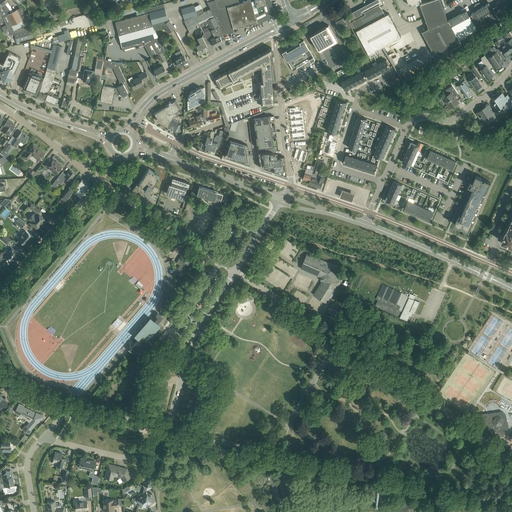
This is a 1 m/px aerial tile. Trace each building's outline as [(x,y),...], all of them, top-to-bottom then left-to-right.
[(0,0),(0,4),(1,5),(0,5),(0,10),(3,17),(4,20),(6,24),(9,31),(11,35),(14,34),(27,30),(20,17),(17,9),(13,11),(7,0),(6,0),(0,0)] [(225,0),(212,0),(207,1),(210,9),(219,27),(222,34),(229,31),(230,32),(232,31),(232,30),(233,29),(233,28),(225,0)] [(225,0),(233,28),(244,24),(246,25),(249,24),(250,23),(257,21),(256,21),(257,20),(259,23),(275,15),(270,0),(248,0),(246,1),(239,3),(238,0),(225,0)] [(349,23),(349,24),(366,56),(383,46),(401,36),(389,13),(385,15),(380,6),(384,4),(381,0),(374,0),(349,14),(353,21),(349,23)] [(428,28),(422,31),(437,59),(461,43),(460,40),(449,21),(448,21),(448,19),(440,0),(430,0),(420,4),(428,28)] [(477,10),(471,14),(481,29),(498,16),(496,13),(488,2),(482,6),(480,2),(479,2),(478,3),(477,3),(476,3),(476,4),(475,4),(475,5),(474,6),(477,10)] [(168,21),(164,3),(143,9),(145,13),(154,30),(163,24),(168,21)] [(503,8),(496,13),(498,16),(510,9),(507,4),(502,7),(503,8)] [(184,19),(185,21),(184,21),(189,32),(195,29),(200,27),(197,20),(195,16),(197,15),(196,10),(194,5),(181,9),(184,19)] [(45,6),(42,8),(44,13),(48,21),(52,18),(48,12),(45,6)] [(142,9),(137,10),(136,6),(124,9),(125,13),(137,11),(138,15),(143,13),(142,9)] [(218,35),(219,36),(222,34),(219,27),(210,9),(204,12),(202,8),(196,10),(197,15),(195,16),(197,20),(200,27),(208,23),(210,26),(202,30),(206,38),(208,36),(213,34),(215,37),(218,35)] [(449,20),(449,21),(460,40),(477,30),(469,15),(466,10),(449,20)] [(24,15),(20,17),(27,30),(31,29),(32,29),(28,13),(24,15)] [(154,30),(145,13),(115,22),(119,35),(118,35),(123,51),(125,50),(125,49),(135,46),(136,48),(136,46),(138,45),(139,47),(139,46),(142,46),(144,45),(151,58),(165,50),(158,37),(154,30)] [(349,14),(336,21),(339,27),(336,29),(338,34),(340,37),(343,35),(340,29),(349,24),(349,23),(353,21),(349,14)] [(163,24),(168,33),(174,29),(169,20),(168,21),(163,24)] [(329,25),(311,35),(320,51),(338,41),(329,25)] [(197,38),(200,43),(196,46),(198,49),(197,50),(199,54),(206,50),(204,46),(209,43),(206,38),(202,30),(200,27),(195,29),(199,37),(197,38)] [(15,34),(14,34),(16,41),(16,42),(19,41),(26,39),(33,37),(32,30),(31,29),(27,30),(15,34)] [(503,38),(504,39),(511,50),(511,34),(510,32),(507,34),(507,35),(503,38)] [(218,35),(215,37),(210,40),(208,36),(206,38),(209,43),(210,45),(213,43),(215,45),(222,41),(219,36),(218,35)] [(79,57),(81,51),(82,43),(83,38),(76,38),(68,77),(75,78),(77,70),(79,57)] [(506,55),(511,50),(504,39),(500,42),(498,40),(495,42),(500,50),(502,48),(506,55)] [(233,60),(214,70),(219,81),(239,70),(238,69),(260,57),(262,75),(260,75),(262,98),(273,96),(271,74),(274,74),(272,54),(271,48),(270,40),(234,60),(233,60)] [(309,58),(310,59),(313,57),(304,40),(300,42),(301,44),(287,52),(286,50),(283,53),(293,70),(297,68),(295,65),(309,58)] [(31,47),(51,53),(51,50),(32,44),(31,47)] [(42,85),(40,89),(40,91),(39,92),(37,97),(45,100),(56,104),(57,102),(58,100),(59,97),(53,94),(54,92),(49,90),(56,73),(55,72),(62,46),(53,44),(47,66),(43,80),(42,85)] [(494,46),(490,49),(493,54),(490,56),(495,64),(498,67),(504,62),(499,56),(502,54),(497,48),(496,49),(494,46)] [(177,57),(175,59),(176,61),(178,65),(186,61),(183,54),(180,50),(177,52),(175,53),(177,57)] [(3,64),(0,62),(0,76),(1,78),(3,77),(6,79),(7,80),(9,81),(10,79),(10,78),(12,76),(12,74),(13,73),(19,59),(20,57),(21,57),(9,51),(9,52),(8,54),(7,54),(3,64)] [(484,66),(480,69),(487,79),(493,75),(489,69),(493,66),(485,55),(481,58),(484,66)] [(92,75),(89,74),(89,75),(84,74),(83,80),(91,82),(92,80),(100,82),(101,79),(102,74),(103,66),(105,60),(96,58),(92,75)] [(386,59),(382,62),(386,70),(390,67),(386,59)] [(120,85),(117,87),(117,88),(114,87),(113,92),(118,93),(120,92),(122,96),(128,93),(123,84),(126,82),(118,65),(117,62),(109,61),(106,60),(105,60),(103,66),(113,68),(120,81),(119,82),(120,85)] [(382,62),(378,64),(382,72),(386,70),(382,62)] [(378,64),(373,66),(377,74),(382,72),(378,64)] [(154,70),(157,77),(166,72),(163,65),(154,70)] [(373,66),(369,68),(373,76),(377,74),(373,66)] [(473,77),(470,79),(476,89),(482,85),(478,79),(482,76),(475,66),(473,68),(475,71),(473,73),(475,75),(472,76),(473,77)] [(369,68),(365,71),(369,79),(373,76),(369,68)] [(143,82),(149,79),(145,71),(142,73),(138,75),(139,77),(134,80),(132,77),(128,79),(134,90),(141,86),(140,85),(143,83),(143,82)] [(363,71),(358,73),(363,81),(367,79),(363,71)] [(29,72),(23,88),(36,94),(43,77),(29,72)] [(358,73),(354,75),(358,83),(363,81),(358,73)] [(354,75),(350,77),(354,85),(358,83),(354,75)] [(73,85),(75,78),(68,77),(67,84),(73,85)] [(350,77),(345,80),(350,88),(354,85),(350,77)] [(465,80),(457,86),(460,89),(462,87),(465,91),(463,92),(466,98),(472,94),(469,89),(471,87),(466,79),(465,80)] [(345,80),(341,82),(345,90),(350,88),(345,80)] [(210,81),(207,82),(207,84),(208,104),(221,105),(223,115),(225,125),(226,125),(229,124),(225,114),(222,102),(211,101),(210,82),(211,82),(210,81)] [(103,85),(100,101),(111,103),(113,92),(114,87),(103,85)] [(454,96),(458,94),(452,85),(451,86),(446,89),(447,90),(446,90),(449,94),(448,95),(445,97),(445,98),(447,100),(445,101),(446,102),(445,102),(446,104),(447,104),(447,105),(449,103),(452,107),(456,104),(456,103),(457,102),(457,101),(454,96)] [(189,93),(188,94),(189,96),(187,97),(189,100),(187,101),(187,109),(188,111),(205,101),(204,87),(202,88),(200,87),(195,90),(194,91),(194,90),(189,93)] [(505,96),(503,93),(501,94),(501,93),(495,97),(497,101),(494,104),(499,111),(502,108),(505,109),(511,103),(511,100),(508,94),(505,96)] [(251,95),(241,99),(244,104),(253,100),(251,95)] [(69,109),(70,104),(71,103),(70,102),(71,100),(64,97),(61,106),(69,109)] [(170,106),(167,107),(172,116),(176,116),(179,114),(176,109),(180,107),(175,100),(171,102),(170,102),(169,102),(168,103),(169,103),(170,106)] [(167,107),(167,106),(166,106),(154,113),(157,117),(156,117),(155,118),(156,119),(158,120),(159,119),(160,120),(159,122),(167,126),(168,125),(169,123),(172,116),(167,107)] [(206,109),(205,116),(209,117),(211,121),(220,118),(219,113),(216,114),(216,112),(211,114),(209,114),(209,109),(206,108),(206,109)] [(477,114),(481,121),(484,119),(486,122),(490,120),(493,124),(500,119),(493,110),(488,113),(485,109),(483,110),(484,111),(482,112),(481,111),(477,114)] [(196,118),(189,120),(191,127),(202,123),(201,118),(205,117),(205,116),(201,116),(201,113),(199,114),(195,115),(196,118)] [(274,115),(253,118),(257,148),(262,148),(263,152),(258,153),(260,167),(265,169),(286,176),(284,156),(277,157),(276,154),(277,154),(274,153),(274,151),(278,150),(277,139),(272,140),(272,139),(273,138),(272,138),(272,137),(276,136),(275,124),(271,125),(270,124),(271,124),(271,123),(270,123),(270,122),(275,121),(274,115)] [(174,119),(176,116),(172,116),(169,123),(168,125),(170,126),(169,128),(169,129),(170,130),(171,130),(171,129),(172,129),(177,132),(182,125),(177,122),(178,121),(174,119)] [(15,124),(8,119),(1,130),(8,134),(15,124)] [(234,122),(231,123),(230,129),(235,131),(237,126),(235,125),(237,122),(238,121),(234,122)] [(387,125),(385,130),(393,134),(395,129),(387,125)] [(219,135),(215,137),(214,140),(212,140),(211,143),(209,149),(209,150),(215,152),(216,146),(218,147),(219,146),(221,141),(222,136),(224,131),(220,130),(219,135)] [(385,130),(383,135),(391,139),(393,134),(385,130)] [(21,131),(20,133),(17,138),(16,138),(11,144),(16,148),(20,141),(24,143),(28,136),(21,131)] [(292,133),(293,140),(304,139),(303,136),(305,135),(304,132),(292,133)] [(333,140),(334,136),(330,134),(326,145),(329,146),(327,154),(333,156),(338,142),(333,140)] [(383,135),(380,140),(389,144),(391,139),(383,135)] [(238,143),(238,142),(229,139),(224,156),(250,164),(249,158),(247,144),(241,143),(241,144),(238,143)] [(380,140),(378,145),(386,149),(389,144),(380,140)] [(409,146),(417,150),(419,145),(411,141),(409,146)] [(7,143),(1,152),(3,153),(3,154),(7,157),(10,153),(8,152),(7,151),(11,146),(7,143)] [(24,156),(26,158),(27,159),(31,154),(39,160),(44,153),(33,143),(30,147),(27,151),(28,151),(24,156)] [(378,145),(376,150),(384,154),(386,149),(378,145)] [(415,155),(417,150),(409,146),(407,151),(415,155)] [(296,148),(294,158),(296,159),(296,160),(299,161),(302,150),(296,148)] [(302,150),(299,161),(301,161),(302,160),(304,161),(307,152),(302,150)] [(376,150),(374,155),(382,159),(384,154),(376,150)] [(432,160),(435,152),(430,150),(427,158),(432,160)] [(415,155),(407,151),(404,156),(413,160),(415,155)] [(437,163),(441,154),(435,152),(432,160),(437,163)] [(446,157),(441,154),(437,163),(442,165),(446,157)] [(411,165),(413,160),(404,156),(402,162),(411,165)] [(325,167),(324,168),(330,170),(331,164),(333,159),(328,157),(327,160),(325,167)] [(446,157),(442,165),(447,167),(451,159),(446,157)] [(48,168),(49,167),(53,170),(52,171),(56,174),(62,167),(53,160),(52,161),(49,159),(46,163),(44,165),(48,168)] [(309,181),(308,184),(321,188),(321,185),(322,183),(323,180),(322,180),(323,177),(324,173),(324,172),(321,171),(321,172),(320,171),(319,175),(317,175),(318,171),(321,161),(317,159),(315,166),(314,170),(310,178),(309,181)] [(451,159),(447,167),(452,169),(456,161),(451,159)] [(306,168),(303,179),(309,181),(310,178),(314,170),(315,166),(311,165),(311,166),(310,169),(307,168),(306,168)] [(13,166),(7,167),(8,179),(20,178),(20,169),(14,169),(13,166)] [(35,172),(30,168),(26,174),(30,178),(35,172)] [(148,192),(152,194),(151,196),(152,196),(154,190),(155,190),(156,190),(156,189),(157,189),(157,188),(157,187),(157,186),(157,185),(156,185),(156,184),(155,184),(154,184),(153,184),(158,176),(159,177),(159,176),(153,172),(154,171),(149,168),(142,179),(141,179),(139,183),(138,182),(133,189),(133,190),(136,192),(137,192),(137,191),(141,193),(142,192),(146,195),(148,192)] [(61,173),(57,179),(62,184),(67,178),(70,180),(72,178),(75,174),(70,169),(68,171),(67,173),(64,176),(61,173)] [(345,180),(353,182),(355,176),(347,173),(345,180)] [(472,187),(472,186),(474,187),(475,183),(477,184),(476,187),(475,187),(473,192),(471,191),(468,197),(470,198),(469,202),(467,204),(466,203),(465,204),(463,210),(465,211),(462,215),(463,216),(461,220),(460,219),(460,218),(461,214),(459,213),(454,224),(461,227),(461,225),(464,226),(463,228),(468,230),(471,225),(473,220),(472,219),(473,217),(474,217),(477,210),(479,206),(481,202),(484,195),(483,194),(484,191),(485,192),(487,187),(490,181),(485,179),(484,181),(482,180),(482,178),(476,175),(473,181),(471,180),(468,186),(471,187),(472,186),(472,187)] [(362,185),(365,179),(356,176),(354,182),(362,185)] [(168,189),(167,193),(174,194),(174,195),(174,196),(175,196),(175,197),(176,197),(177,197),(177,198),(178,198),(178,197),(179,197),(180,196),(184,199),(185,194),(184,194),(187,187),(188,188),(190,183),(172,177),(170,184),(169,183),(167,188),(168,189)] [(79,188),(75,193),(80,197),(85,192),(83,191),(84,190),(89,185),(82,179),(76,185),(79,188)] [(392,185),(400,189),(402,184),(394,180),(392,185)] [(398,194),(400,189),(392,185),(389,190),(398,194)] [(218,210),(223,201),(224,202),(224,201),(221,199),(223,193),(217,192),(219,189),(217,192),(199,186),(196,196),(197,196),(197,194),(202,196),(201,200),(218,210)] [(69,188),(61,197),(62,197),(65,200),(66,201),(74,191),(69,188)] [(355,202),(357,193),(343,189),(340,198),(355,202)] [(389,190),(387,195),(396,199),(398,194),(389,190)] [(396,199),(387,195),(385,200),(393,204),(396,199)] [(404,209),(409,211),(413,203),(408,201),(404,209)] [(409,211),(414,213),(418,205),(413,203),(409,211)] [(419,216),(423,207),(418,205),(414,213),(419,216)] [(187,208),(183,216),(186,218),(184,222),(205,236),(215,220),(193,206),(191,210),(187,208)] [(419,216),(424,218),(428,210),(423,207),(419,216)] [(428,210),(424,218),(429,220),(433,212),(428,210)] [(33,214),(28,219),(30,221),(29,222),(37,229),(40,225),(42,226),(44,224),(47,221),(45,220),(38,213),(36,212),(36,213),(34,215),(33,214)] [(26,222),(22,219),(19,217),(15,222),(21,227),(26,222)] [(511,219),(511,220),(507,218),(506,221),(510,223),(507,230),(506,230),(501,241),(511,245),(511,219)] [(33,236),(26,230),(18,239),(20,241),(20,242),(22,244),(23,243),(26,245),(28,242),(29,242),(29,241),(31,239),(30,239),(33,236)] [(0,237),(7,244),(11,239),(2,232),(0,234),(0,237)] [(172,240),(168,248),(173,252),(178,244),(172,240)] [(13,259),(15,257),(15,258),(19,254),(15,250),(11,247),(9,249),(8,249),(6,250),(5,251),(4,253),(5,254),(2,257),(8,261),(7,262),(8,263),(9,262),(10,263),(13,260),(13,259)] [(179,265),(177,268),(185,273),(187,269),(184,267),(187,263),(184,262),(187,258),(190,252),(185,248),(176,262),(179,265)] [(314,294),(327,303),(341,281),(336,266),(307,254),(301,268),(320,276),(321,277),(320,277),(321,281),(322,281),(314,294)] [(362,275),(356,286),(359,288),(365,276),(362,275)] [(378,300),(375,305),(407,320),(410,315),(411,311),(414,313),(419,302),(414,299),(415,297),(416,296),(410,293),(408,296),(383,284),(381,288),(380,290),(377,297),(376,298),(376,299),(378,300)] [(139,358),(144,352),(143,351),(146,348),(147,348),(148,348),(152,343),(164,329),(157,323),(162,317),(158,313),(155,315),(157,317),(154,320),(150,317),(134,336),(138,339),(129,349),(139,358)] [(16,408),(15,411),(20,414),(19,415),(24,418),(25,417),(27,418),(26,419),(30,422),(26,426),(25,425),(23,428),(25,430),(26,431),(29,433),(31,430),(39,419),(40,420),(43,416),(39,413),(38,414),(26,408),(23,406),(24,406),(19,403),(16,408)] [(485,414),(485,413),(478,414),(476,417),(483,421),(482,423),(494,431),(494,430),(503,435),(506,430),(505,427),(508,426),(507,420),(504,420),(503,417),(499,414),(496,415),(495,411),(488,413),(488,414),(485,414)] [(1,442),(1,448),(3,448),(2,451),(11,451),(16,445),(13,442),(10,439),(6,442),(1,442)] [(57,465),(65,467),(66,459),(61,458),(63,453),(55,451),(52,463),(57,464),(57,465)] [(79,463),(78,464),(79,466),(78,467),(79,467),(80,468),(82,467),(87,469),(90,470),(93,471),(94,466),(95,461),(90,460),(90,461),(87,460),(86,459),(80,458),(79,462),(79,463)] [(110,479),(111,475),(121,477),(123,481),(133,475),(130,470),(124,474),(120,467),(110,464),(108,465),(107,470),(105,478),(110,479)] [(3,468),(0,470),(0,478),(6,486),(10,485),(10,484),(14,483),(13,476),(11,476),(10,471),(6,472),(3,468)] [(64,469),(62,477),(61,477),(59,482),(66,484),(69,470),(64,469)] [(93,476),(91,482),(98,484),(98,482),(99,477),(100,476),(94,475),(93,475),(93,476)] [(144,484),(143,485),(144,487),(146,490),(152,487),(148,481),(144,484)] [(97,494),(97,491),(102,491),(101,487),(93,487),(93,495),(97,494)] [(390,511),(409,511),(408,498),(395,499),(394,490),(388,491),(390,511)] [(137,497),(137,500),(138,503),(137,508),(138,506),(145,507),(146,506),(149,504),(150,499),(151,496),(148,495),(146,492),(142,494),(140,495),(138,495),(137,497)] [(117,499),(113,500),(113,499),(103,500),(103,505),(104,510),(114,510),(114,507),(117,506),(117,501),(117,499)] [(87,510),(87,505),(86,500),(75,501),(76,510),(87,510)] [(48,509),(49,509),(49,511),(63,511),(62,507),(62,506),(57,507),(56,501),(47,502),(48,509)] [(10,510),(7,511),(18,511),(19,511),(16,507),(17,504),(15,503),(8,506),(10,510)]
